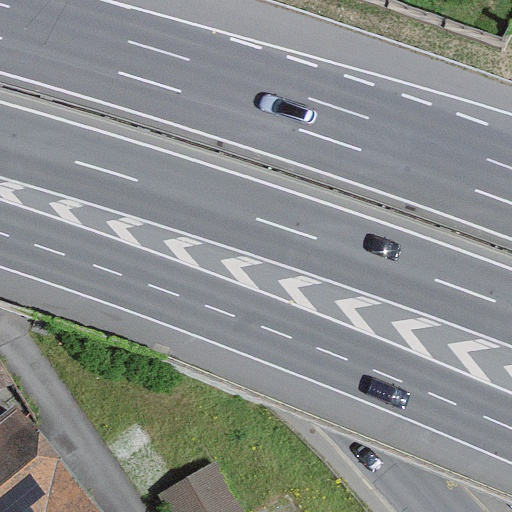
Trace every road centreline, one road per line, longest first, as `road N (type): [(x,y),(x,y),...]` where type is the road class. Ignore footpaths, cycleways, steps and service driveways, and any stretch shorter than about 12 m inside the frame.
road 1 (residential): [(442,511),(41,0)]
road 2 (motorway): [(0,234),(267,329),(511,429)]
road 3 (motorway): [(0,140),(511,308)]
road 4 (motorway): [(511,186),(0,21)]
